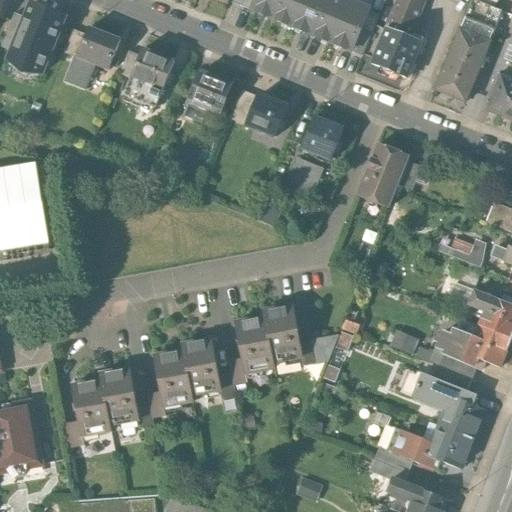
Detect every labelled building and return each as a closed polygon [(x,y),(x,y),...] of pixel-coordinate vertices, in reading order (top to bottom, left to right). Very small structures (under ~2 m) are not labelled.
[(9,0),(0,0),(0,12),(4,14),(9,0)] [(243,0),(240,7),(251,12),(256,0),(243,0)] [(280,0),(256,0),(251,12),(272,20),(280,0)] [(303,0),(280,0),(272,20),(292,28),(303,0)] [(326,0),(303,0),(292,28),(311,36),(326,0)] [(331,44),(349,2),(344,0),(326,0),(311,36),(331,44)] [(415,0),(399,0),(373,65),(407,79),(413,64),(418,66),(421,58),(416,56),(421,44),(410,39),(424,4),(415,0)] [(474,0),(461,30),(490,42),(502,12),(495,9),(474,0)] [(474,0),(495,9),(498,0),(474,0)] [(369,10),(349,2),(331,44),(352,53),(361,31),(369,10)] [(65,19),(31,5),(25,19),(18,36),(52,50),(65,19)] [(18,36),(25,19),(13,15),(4,39),(15,44),(18,36)] [(121,42),(89,29),(87,36),(78,57),(74,55),(73,58),(62,85),(85,94),(95,71),(107,76),(121,42)] [(78,57),(87,36),(72,30),(63,53),(73,58),(74,55),(78,57)] [(461,30),(436,90),(465,102),(490,42),(461,30)] [(361,31),(352,53),(363,57),(372,35),(361,31)] [(175,62),(143,50),(140,57),(131,80),(123,99),(155,112),(175,62)] [(131,80),(140,57),(128,52),(119,75),(131,80)] [(193,93),(200,78),(188,73),(182,88),(193,93)] [(219,82),(201,74),(200,78),(193,93),(188,105),(219,118),(233,82),(221,77),(219,82)] [(511,82),(502,79),(488,112),(511,121),(511,82)] [(245,128),(258,98),(242,91),(230,122),(245,128)] [(288,109),(258,98),(245,128),(275,141),(288,109)] [(345,131),(314,119),(301,152),(332,165),(345,131)] [(410,158),(379,145),(357,199),(388,212),(398,187),(408,163),(410,158)] [(323,170),(298,160),(287,187),(313,197),(323,170)] [(422,169),(408,163),(398,187),(412,193),(422,169)] [(37,164),(0,169),(0,251),(50,244),(37,164)] [(282,208),(268,203),(260,222),(272,226),(273,222),(276,223),(282,208)] [(511,212),(494,205),(487,224),(511,233),(511,212)] [(313,235),(301,230),(298,238),(310,242),(313,235)] [(482,251),(455,240),(451,249),(465,255),(462,263),(478,269),(482,260),(479,258),(482,251)] [(504,264),(509,253),(501,250),(497,261),(504,264)] [(482,275),(456,266),(452,279),(478,288),(482,275)] [(511,306),(475,293),(469,309),(483,315),(477,326),(511,340),(511,306)] [(294,308),(264,313),(264,318),(273,370),(303,365),(300,345),(294,308)] [(273,370),(264,318),(234,323),(241,362),(244,380),(274,374),(273,370)] [(511,345),(511,340),(477,326),(472,338),(453,331),(450,337),(443,335),(437,351),(445,355),(444,358),(477,371),(482,373),(485,365),(502,371),(511,345)] [(390,350),(431,367),(437,351),(420,349),(421,343),(396,333),(390,350)] [(182,347),(183,352),(192,401),(222,396),(218,378),(212,341),(182,347)] [(313,342),(300,345),(303,365),(304,369),(317,367),(313,342)] [(471,383),(477,371),(444,358),(445,355),(437,351),(431,367),(436,369),(471,383)] [(183,352),(154,358),(162,395),(165,412),(193,407),(192,401),(183,352)] [(229,364),(231,376),(233,389),(245,386),(244,380),(241,362),(229,364)] [(416,376),(431,382),(435,372),(420,365),(416,376)] [(471,383),(436,369),(435,372),(431,382),(466,396),(471,383)] [(128,371),(100,376),(101,381),(111,431),(139,426),(135,407),(128,371)] [(231,376),(218,378),(222,396),(223,403),(235,401),(233,389),(231,376)] [(111,431),(101,381),(71,387),(78,424),(82,443),(112,438),(111,431)] [(165,412),(162,395),(149,397),(150,405),(153,421),(166,419),(165,412)] [(473,441),(484,411),(450,398),(447,403),(438,427),(473,441)] [(438,427),(447,403),(442,401),(440,406),(433,403),(425,422),(438,427)] [(32,402),(0,408),(0,476),(8,475),(15,481),(23,480),(27,471),(45,468),(32,402)] [(150,405),(135,407),(139,426),(140,432),(155,430),(153,421),(150,405)] [(255,427),(254,418),(243,420),(244,429),(255,427)] [(82,443),(78,424),(65,427),(69,451),(83,448),(82,443)] [(473,441),(438,427),(431,443),(388,426),(379,449),(414,463),(435,471),(439,463),(461,471),(473,441)] [(414,463),(379,449),(374,461),(409,474),(414,463)] [(409,474),(374,461),(370,473),(392,482),(404,487),(409,474)] [(323,487),(303,479),(295,498),(316,506),(323,487)] [(404,487),(392,482),(385,499),(410,508),(408,511),(446,511),(449,503),(404,487)] [(228,488),(213,489),(214,500),(229,499),(228,488)] [(198,511),(171,501),(166,511),(198,511)] [(154,511),(153,502),(57,509),(57,511),(154,511)]
